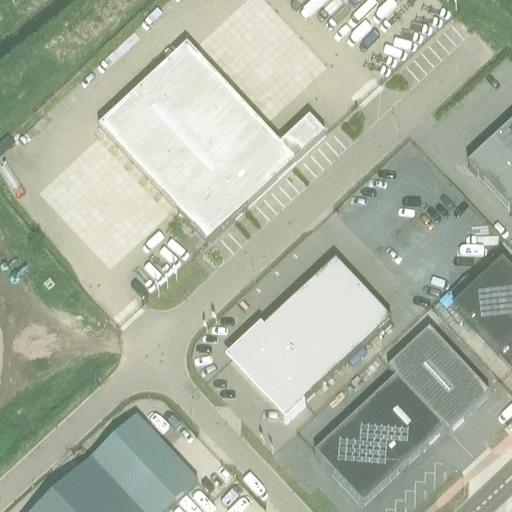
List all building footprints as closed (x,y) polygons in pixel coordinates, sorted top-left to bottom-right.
[(155,24),(176,3),(173,0),(162,0),(146,15),(155,24)] [(187,47),(98,129),(207,247),(325,137),(309,120),(280,147),(187,47)] [(511,125),(468,167),(511,215),(511,125)] [(261,333),(232,360),(287,418),(284,422),(286,424),(305,407),(304,405),(391,322),(336,263),(264,330),(261,327),(258,330),(261,333)] [(511,273),(503,263),(453,310),(511,373),(511,273)] [(396,379),(315,455),(361,505),(397,471),(400,474),(445,432),(448,435),(490,397),(429,332),(388,371),(396,379)] [(92,460),(36,511),(169,511),(198,485),(136,419),(95,458),(92,460)]
